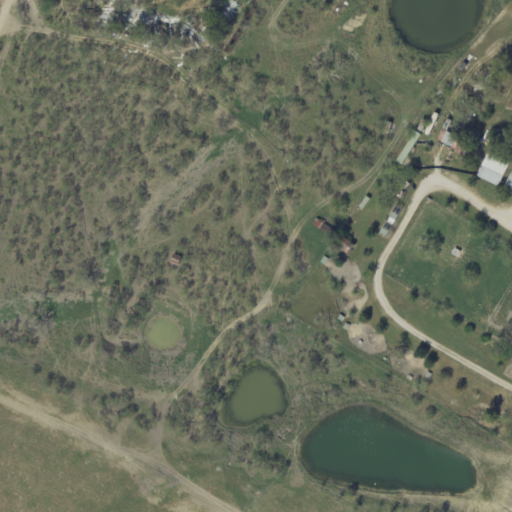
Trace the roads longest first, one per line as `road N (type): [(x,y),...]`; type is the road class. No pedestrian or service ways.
road 1 (track): [(0,347),(132,390),(174,386),(239,317),(283,300),(366,290),(511,391)]
road 2 (track): [(1,23),(144,53),(224,111),(255,148),(329,291)]
road 3 (track): [(289,511),(156,443),(0,420)]
road 4 (residential): [(511,236),(421,193),(366,290)]
